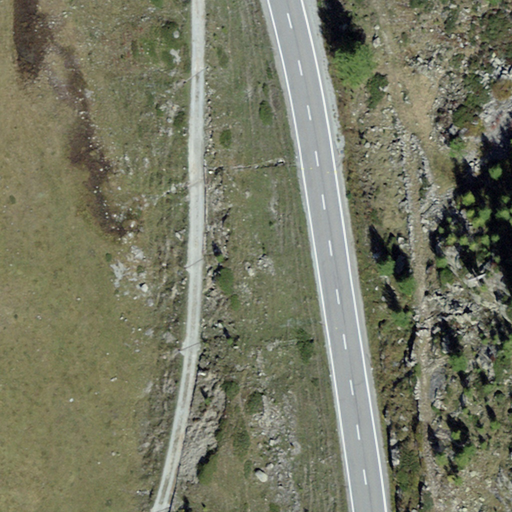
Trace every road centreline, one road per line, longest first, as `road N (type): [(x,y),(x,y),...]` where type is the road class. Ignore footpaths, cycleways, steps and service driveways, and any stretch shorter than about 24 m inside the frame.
road 1 (primary): [(370,511),(300,68),(282,0)]
road 2 (track): [(194,0),(184,363),(151,511)]
